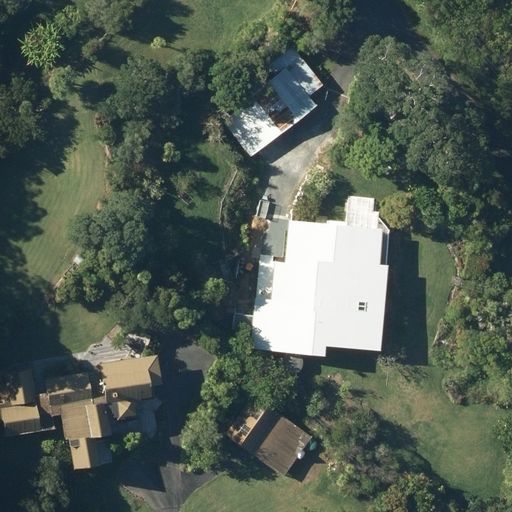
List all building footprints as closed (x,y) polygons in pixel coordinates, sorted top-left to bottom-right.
[(279,71),(219,117),(249,157),(310,110),(279,71)] [(160,186),(143,192),(148,204),(164,197),(160,186)] [(183,189),(176,197),(186,206),(193,199),(183,189)] [(252,306),(248,350),(320,357),(321,347),(349,350),(349,345),(361,346),(364,314),(371,315),(379,227),(375,227),(377,213),(347,210),(346,222),(326,220),(325,224),(285,220),(276,308),(252,306)] [(96,363),(97,371),(85,373),(85,372),(41,378),(44,393),(33,394),(30,370),(3,374),(7,403),(0,403),(0,435),(51,428),(49,416),(57,415),(61,439),(64,439),(65,447),(66,447),(69,468),(94,464),(90,436),(106,434),(104,419),(133,415),(131,402),(135,401),(135,398),(144,397),(142,385),(155,383),(151,356),(96,363)] [(283,478),(313,438),(254,395),(225,435),(283,478)]
